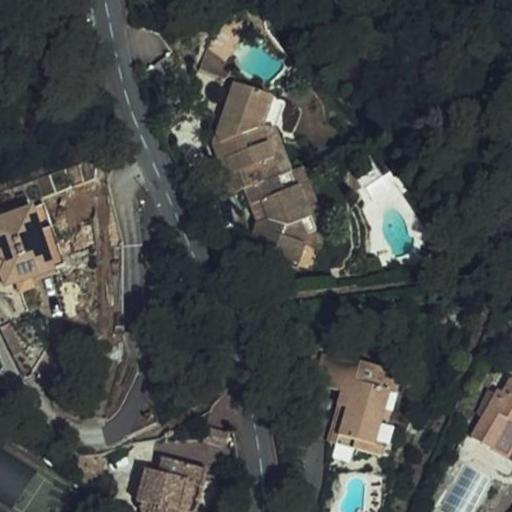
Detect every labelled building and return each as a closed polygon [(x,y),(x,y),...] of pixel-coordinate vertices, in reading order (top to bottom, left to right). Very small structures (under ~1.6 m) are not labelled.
[(291,174),(279,180),(261,134),(270,98),(232,87),(216,138),(227,163),(220,167),(234,199),(247,193),(255,211),(268,204),(277,227),(261,227),(254,253),(302,268),(309,247),(311,240),(304,224),(311,220),(291,174)] [(279,180),(291,174),(273,132),(282,101),(270,98),(261,134),(279,180)] [(216,138),(213,151),(220,167),(227,163),(216,138)] [(304,224),(311,240),(309,247),(322,250),(329,233),(301,170),(291,174),(311,220),(304,224)] [(350,170),(340,173),(351,195),(359,188),(350,170)] [(268,204),(255,211),(261,227),(277,227),(268,204)] [(47,210),(0,225),(0,271),(7,292),(18,289),(22,298),(36,294),(33,284),(68,272),(47,210)] [(95,251),(72,259),(74,273),(97,276),(95,251)] [(26,326),(14,331),(29,361),(39,356),(26,326)] [(280,341),(272,337),(266,339),(270,353),(282,349),(280,341)] [(310,376),(304,407),(333,412),(344,414),(336,462),(354,464),(355,456),(376,459),(381,426),(379,425),(385,384),(348,379),(347,383),(310,376)] [(511,395),(508,400),(501,396),(492,391),(480,414),(485,417),(474,437),(510,457),(511,453),(511,383),(507,393),(511,395)] [(379,425),(381,426),(388,427),(394,386),(385,384),(379,425)] [(504,391),(501,396),(508,400),(511,395),(507,393),(504,391)] [(336,462),(344,414),(333,412),(326,460),(336,462)] [(388,427),(381,426),(376,459),(355,456),(354,464),(384,468),(390,427),(388,427)] [(0,499),(12,507),(36,473),(0,448),(0,499)] [(89,467),(103,485),(118,481),(115,460),(89,467)] [(174,511),(179,496),(191,499),(197,479),(154,466),(150,480),(137,478),(127,507),(132,510),(132,511),(174,511)] [(187,511),(191,499),(179,496),(174,511),(187,511)]
